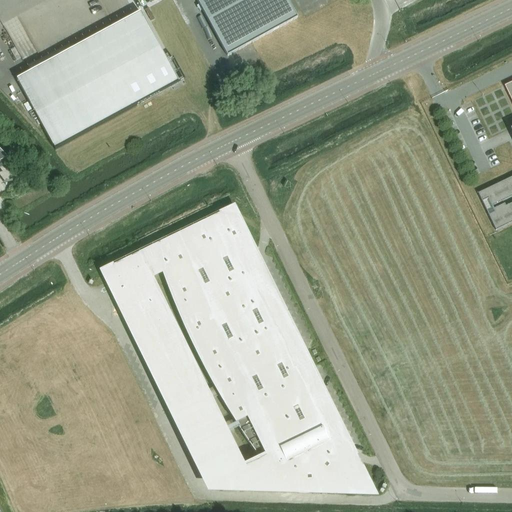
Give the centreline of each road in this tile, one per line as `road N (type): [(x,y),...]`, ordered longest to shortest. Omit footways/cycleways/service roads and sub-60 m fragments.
road 1 (unclassified): [(232,142),(405,489),(511,495)]
road 2 (tertiary): [(0,275),(232,142)]
road 3 (tertiary): [(232,142),(379,73)]
road 4 (tertiary): [(379,73),(511,6)]
